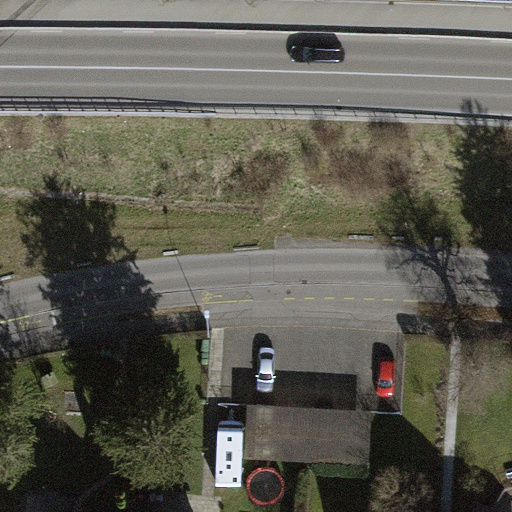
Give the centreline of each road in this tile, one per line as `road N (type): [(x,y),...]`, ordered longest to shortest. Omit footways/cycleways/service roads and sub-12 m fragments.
road 1 (tertiary): [(0,303),(168,276),(301,266),(511,276)]
road 2 (primary): [(511,72),(0,46)]
